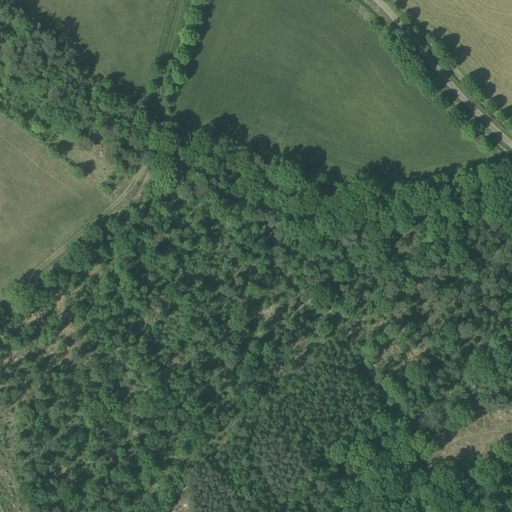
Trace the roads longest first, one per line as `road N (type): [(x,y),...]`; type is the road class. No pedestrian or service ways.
road 1 (track): [(0,300),(133,182),(184,0)]
road 2 (unclassified): [(511,138),(378,0)]
